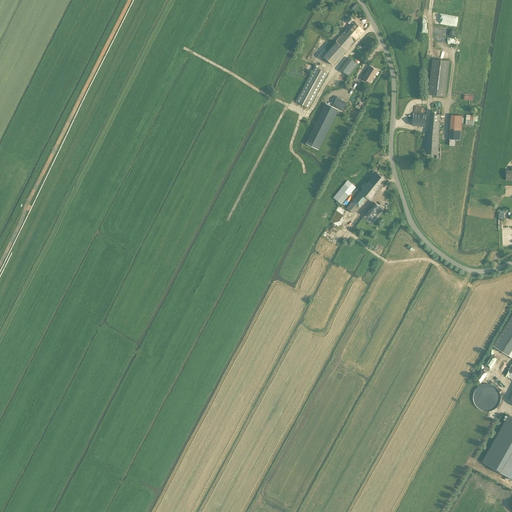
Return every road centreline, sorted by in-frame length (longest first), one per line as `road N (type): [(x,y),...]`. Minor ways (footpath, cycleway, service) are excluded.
road 1 (unclassified): [(511,261),(480,271),(462,267),(415,229),(394,174),(389,63),(362,0)]
road 2 (track): [(443,511),(511,386)]
road 3 (track): [(363,212),(345,231),(386,260),(435,263)]
